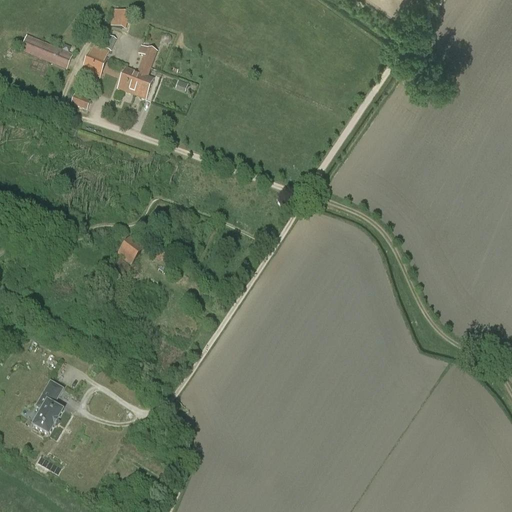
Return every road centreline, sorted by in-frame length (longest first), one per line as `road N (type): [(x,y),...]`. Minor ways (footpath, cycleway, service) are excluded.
road 1 (track): [(511,395),(496,370),(434,325),(389,241),(369,221),(59,109),(89,36)]
road 2 (track): [(273,247),(440,0)]
road 3 (track): [(0,284),(177,391)]
road 4 (track): [(168,404),(273,247)]
road 5 (track): [(141,415),(94,388),(85,414),(132,422)]
